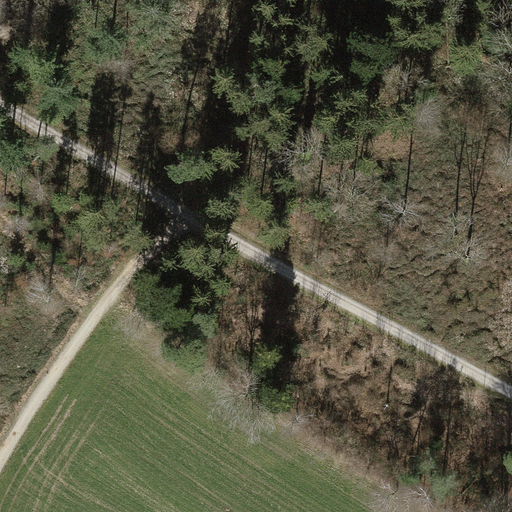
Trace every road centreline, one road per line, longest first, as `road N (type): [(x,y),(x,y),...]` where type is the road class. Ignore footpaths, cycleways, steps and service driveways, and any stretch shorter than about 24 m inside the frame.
road 1 (track): [(511,389),(188,214),(0,99)]
road 2 (track): [(0,463),(100,320),(188,214)]
